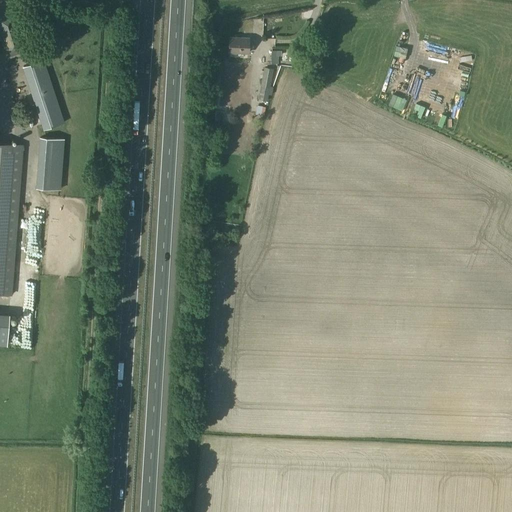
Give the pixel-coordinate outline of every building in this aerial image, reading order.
[(18,24),(17,24),(14,17),(9,18),(2,20),(2,21),(0,21),(0,34),(5,49),(11,47),(11,48),(18,45),(24,43),(18,24)] [(229,52),(248,52),(248,38),(229,37),(229,52)] [(281,56),(281,51),(272,51),(272,64),(278,64),(278,56),(281,56)] [(43,59),(23,66),(44,128),(64,122),(43,59)] [(264,67),(258,99),(267,101),(268,94),(271,95),(272,95),(272,91),(273,87),(270,87),(272,72),(273,68),(264,67)] [(215,111),(214,128),(222,129),(223,111),(215,111)] [(40,137),(36,187),(60,188),(64,139),(40,137)] [(0,293),(10,295),(14,244),(21,145),(0,143),(0,293)]
